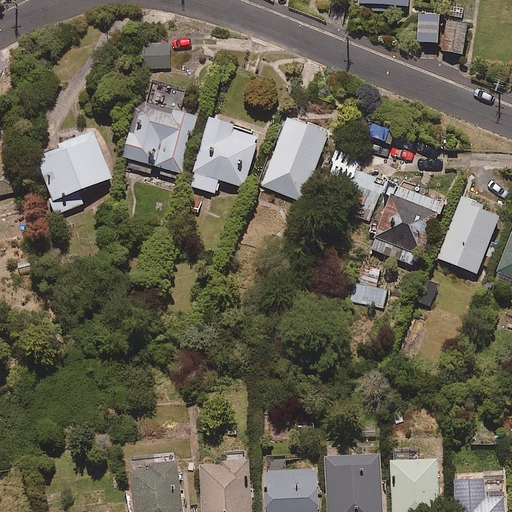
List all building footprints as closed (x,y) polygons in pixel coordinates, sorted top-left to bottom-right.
[(438,13),(415,13),(415,44),(438,44),(438,13)] [(466,27),(446,24),(442,54),(462,57),(466,27)] [(169,45),(139,46),(140,70),(169,69),(169,45)] [(197,127),(138,111),(123,167),(182,183),(197,127)] [(328,135),(287,119),(261,189),(302,204),(328,135)] [(233,133),(234,129),(209,121),(189,186),(214,195),(219,181),(243,188),(258,141),(233,133)] [(111,180),(93,133),(58,147),(59,151),(33,161),(55,216),(83,204),(79,193),(111,180)] [(0,195),(19,191),(6,145),(0,147),(0,195)] [(360,162),(335,151),(325,177),(356,190),(379,199),(386,183),(356,171),(360,162)] [(442,205),(395,186),(370,251),(416,270),(442,205)] [(482,207),(461,199),(437,261),(476,277),(499,219),(480,211),(482,207)] [(511,233),(497,271),(511,277),(511,233)] [(380,271),(359,267),(353,301),(384,307),(387,291),(376,289),(380,271)] [(251,511),(249,464),(245,464),(245,452),(227,453),(227,465),(199,467),(201,511),(251,511)] [(182,511),(175,455),(128,461),(134,511),(182,511)] [(285,457),(262,459),(265,511),(317,511),(315,472),(286,474),(285,457)] [(381,511),(380,459),(325,461),(327,511),(381,511)] [(391,464),(391,511),(437,511),(437,463),(391,464)] [(504,511),(504,501),(484,501),(484,483),(453,485),(454,511),(504,511)]
